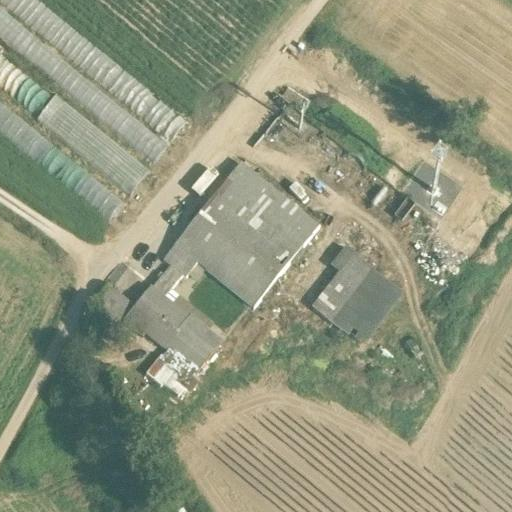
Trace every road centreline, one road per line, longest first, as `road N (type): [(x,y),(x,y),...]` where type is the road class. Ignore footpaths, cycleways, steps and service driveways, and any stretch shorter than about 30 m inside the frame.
road 1 (track): [(325,0),(104,270)]
road 2 (track): [(104,270),(0,454)]
road 3 (track): [(0,198),(104,270)]
